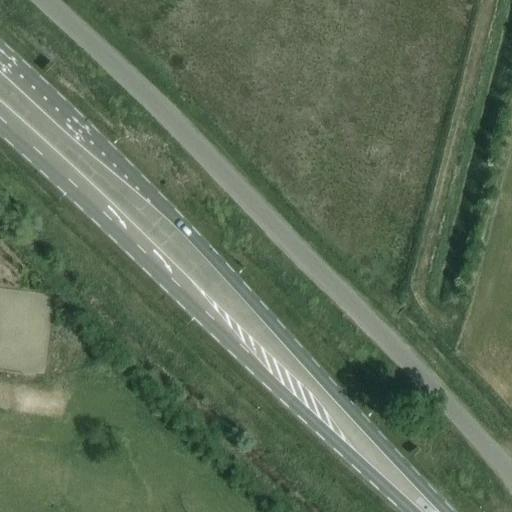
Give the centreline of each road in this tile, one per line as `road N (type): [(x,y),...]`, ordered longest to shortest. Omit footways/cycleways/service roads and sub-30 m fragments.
road 1 (unclassified): [(43,0),(511,470)]
road 2 (secondary): [(436,511),(318,371),(84,127),(0,55)]
road 3 (secondary): [(0,120),(418,511)]
